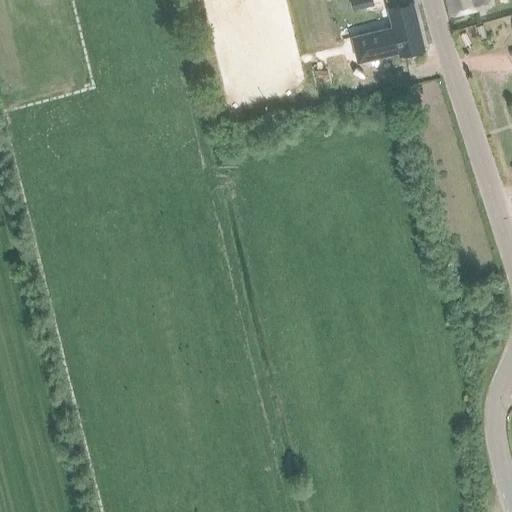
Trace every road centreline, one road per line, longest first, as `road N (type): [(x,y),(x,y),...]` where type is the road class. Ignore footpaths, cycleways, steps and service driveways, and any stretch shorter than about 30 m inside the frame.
road 1 (tertiary): [(511,256),(433,0)]
road 2 (tertiary): [(511,506),(491,414),(507,374)]
